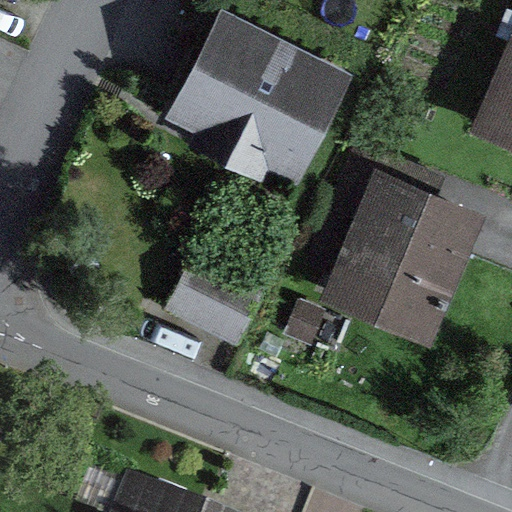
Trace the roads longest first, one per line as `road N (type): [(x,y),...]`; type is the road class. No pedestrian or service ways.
road 1 (residential): [(0,337),(443,511)]
road 2 (residential): [(0,213),(89,0)]
